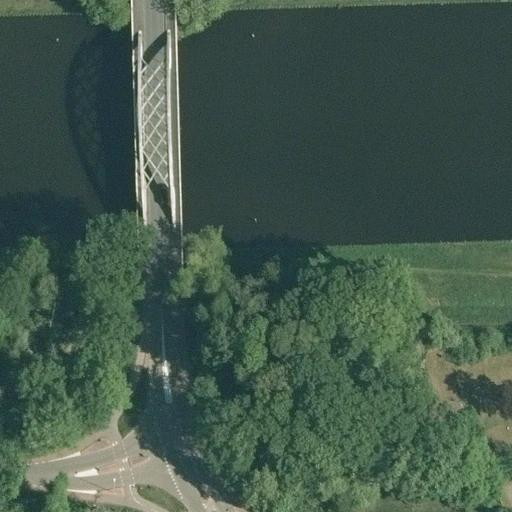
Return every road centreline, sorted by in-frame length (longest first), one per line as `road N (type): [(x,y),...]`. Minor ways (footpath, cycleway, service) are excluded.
road 1 (secondary): [(161,309),(152,0)]
road 2 (track): [(511,274),(376,265)]
road 3 (secondary): [(45,476),(125,479),(173,462)]
road 4 (secondary): [(161,309),(155,367),(165,435)]
road 5 (secondary): [(165,435),(45,476)]
road 6 (secondary): [(185,427),(161,309)]
